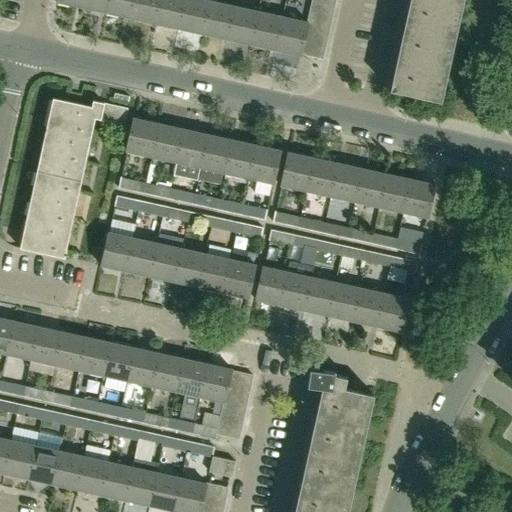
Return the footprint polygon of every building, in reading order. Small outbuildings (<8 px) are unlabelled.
[(83,0),(82,8),(106,13),(108,0),(83,0)] [(108,0),(106,13),(130,18),(134,0),(108,0)] [(134,0),(130,18),(154,24),(159,0),(134,0)] [(179,29),(184,0),(159,0),(154,24),(179,29)] [(184,0),(179,29),(203,34),(210,0),(184,0)] [(235,5),(210,0),(203,34),(227,40),(235,5)] [(310,11),(331,16),(334,5),(312,0),(310,11)] [(441,101),(463,0),(414,0),(395,89),(390,88),(390,90),(441,101)] [(235,5),(227,40),(251,45),(259,11),(235,5)] [(283,16),(259,11),(251,45),(275,50),(283,16)] [(310,11),(308,21),(308,22),(329,27),(331,16),(310,11)] [(305,33),(308,22),(308,21),(283,16),(275,50),(300,56),(301,54),(303,43),(305,33)] [(327,37),(329,27),(308,22),(305,33),(327,37)] [(327,37),(305,33),(303,43),(324,48),(327,37)] [(303,43),(301,54),(322,59),(322,58),(324,48),(303,43)] [(48,142),(43,141),(39,159),(45,160),(42,172),(37,171),(33,189),(38,190),(35,202),(30,201),(26,218),(31,220),(29,231),(24,230),(20,248),(65,258),(66,249),(61,248),(66,227),(70,228),(72,220),(68,219),(73,198),(77,198),(79,190),(75,189),(79,168),(83,169),(85,160),(81,160),(86,138),(90,139),(92,131),(88,130),(93,107),(53,98),(53,100),(58,101),(55,113),(50,112),(46,130),(51,131),(48,142)] [(127,109),(128,108),(107,104),(103,103),(100,119),(104,120),(124,124),(127,109)] [(134,117),(126,151),(151,157),(159,123),(134,117)] [(151,157),(175,162),(183,128),(159,123),(151,157)] [(199,168),(207,133),(183,128),(175,162),(199,168)] [(199,168),(224,173),(231,139),(207,133),(199,168)] [(224,173),(248,178),(255,144),(231,139),(224,173)] [(273,184),(280,150),(255,144),(248,178),(273,184)] [(305,191),(313,157),(288,151),(281,185),(281,186),(305,191)] [(337,162),(313,157),(305,191),(330,196),(337,162)] [(337,162),(330,196),(354,202),(361,167),(337,162)] [(378,207),(386,173),(361,167),(354,202),(378,207)] [(386,173),(378,207),(402,212),(410,178),(386,173)] [(145,184),(120,178),(118,188),(143,194),(145,184)] [(410,178),(402,212),(427,218),(435,184),(410,178)] [(145,184),(143,194),(167,199),(169,189),(145,184)] [(169,189),(167,199),(191,205),(194,194),(169,189)] [(194,194),(191,205),(216,210),(218,200),(194,194)] [(138,212),(140,202),(117,197),(114,207),(138,212)] [(218,200),(216,210),(240,216),(242,205),(218,200)] [(140,202),(138,212),(163,218),(165,207),(140,202)] [(242,205),(240,216),(264,221),(267,210),(242,205)] [(163,218),(187,223),(189,213),(165,207),(163,218)] [(297,228),(299,218),(275,212),(272,223),(297,228)] [(214,218),(189,213),(187,223),(211,228),(214,218)] [(211,228),(236,234),(238,224),(214,218),(211,228)] [(321,234),(323,223),(299,218),(297,228),(321,234)] [(323,223),(321,234),(346,239),(348,228),(323,223)] [(262,229),(238,224),(236,234),(260,239),(262,229)] [(370,244),(372,234),(348,228),(346,239),(370,244)] [(108,231),(101,266),(126,271),(133,237),(108,231)] [(271,231),(268,241),(293,246),(295,237),(271,231)] [(395,250),(397,239),(372,234),(370,244),(395,250)] [(150,276),(157,242),(133,237),(126,271),(150,276)] [(293,246),(317,252),(319,242),(295,237),(293,246)] [(419,255),(421,245),(397,239),(395,250),(419,255)] [(150,276),(174,282),(182,248),(157,242),(150,276)] [(317,252),(342,257),(344,247),(319,242),(317,252)] [(344,247),(342,257),(366,262),(368,253),(344,247)] [(206,253),(182,248),(174,282),(198,287),(206,253)] [(198,287),(223,292),(230,258),(206,253),(198,287)] [(366,262),(390,268),(392,258),(368,253),(366,262)] [(230,258),(223,292),(247,298),(255,264),(254,264),(230,258)] [(390,268),(415,273),(417,263),(392,258),(390,268)] [(255,300),(280,305),(288,271),(263,265),(255,300)] [(304,310),(312,276),(288,271),(280,305),(304,310)] [(312,276),(304,310),(328,316),(336,282),(312,276)] [(353,321),(360,287),(336,282),(328,316),(353,321)] [(360,287),(353,321),(377,327),(384,292),(360,287)] [(377,327),(402,332),(409,298),(384,292),(377,327)] [(13,320),(0,317),(0,352),(5,354),(13,320)] [(5,354),(30,359),(37,325),(13,320),(5,354)] [(61,331),(37,325),(30,359),(54,365),(61,331)] [(61,331),(54,365),(78,370),(86,336),(61,331)] [(102,376),(110,341),(86,336),(78,370),(102,376)] [(110,341),(102,376),(126,381),(134,347),(110,341)] [(126,381),(151,386),(158,352),(134,347),(126,381)] [(158,352),(151,386),(175,392),(182,357),(158,352)] [(199,397),(207,363),(182,357),(175,392),(199,397)] [(224,402),(226,391),(229,381),(231,370),(231,368),(207,363),(199,397),(224,403),(224,402)] [(299,511),(347,511),(374,394),(344,388),(347,377),(334,374),(334,372),(312,369),(310,386),(326,388),(324,399),(299,511)] [(229,381),(250,385),(252,375),(231,370),(229,381)] [(0,392),(22,397),(24,387),(0,381),(0,392)] [(250,385),(229,381),(226,391),(247,396),(250,385)] [(48,392),(24,387),(22,397),(46,402),(48,392)] [(224,402),(245,407),(247,396),(226,391),(224,402)] [(48,392),(46,402),(70,408),(72,398),(48,392)] [(97,403),(72,398),(70,408),(95,413),(97,403)] [(0,401),(0,411),(18,415),(20,405),(0,401)] [(224,402),(224,403),(222,413),(243,417),(245,407),(224,402)] [(97,403),(95,413),(119,418),(121,408),(97,403)] [(20,405),(18,415),(42,420),(44,411),(20,405)] [(145,414),(121,408),(119,418),(143,423),(145,414)] [(44,411),(42,420),(66,426),(68,416),(44,411)] [(219,423),(240,428),(243,417),(222,413),(221,416),(219,423)] [(145,414),(143,423),(167,429),(169,419),(145,414)] [(68,416),(66,426),(91,431),(93,421),(68,416)] [(167,429),(192,434),(194,424),(169,419),(167,429)] [(93,421),(91,431),(115,436),(117,427),(93,421)] [(218,430),(217,434),(238,439),(238,438),(240,428),(219,423),(218,430)] [(200,426),(194,424),(192,434),(216,439),(217,434),(218,430),(200,426)] [(117,427),(115,436),(139,441),(141,432),(117,427)] [(141,432),(139,441),(163,447),(165,437),(141,432)] [(0,436),(0,472),(4,474),(12,439),(0,436)] [(165,437),(163,447),(188,452),(190,443),(165,437)] [(28,479),(36,445),(12,439),(4,474),(28,479)] [(214,448),(190,443),(188,452),(212,457),(213,455),(214,448)] [(53,484),(60,450),(37,445),(36,445),(28,479),(53,484)] [(53,484),(77,490),(84,455),(60,450),(53,484)] [(109,461),(84,455),(77,490),(101,495),(109,461)] [(213,455),(212,457),(209,472),(232,477),(236,460),(213,455)] [(150,506),(159,462),(135,457),(133,466),(125,500),(150,506)] [(174,511),(181,477),(184,466),(160,460),(159,462),(150,506),(174,511)] [(125,500),(133,466),(109,461),(101,495),(125,500)] [(199,511),(202,503),(204,493),(206,482),(181,477),(174,511),(177,511),(199,511)] [(225,497),(227,487),(206,482),(204,493),(225,497)] [(225,497),(204,493),(202,503),(223,508),(225,497)] [(199,511),(221,511),(223,508),(202,503),(199,511)]
